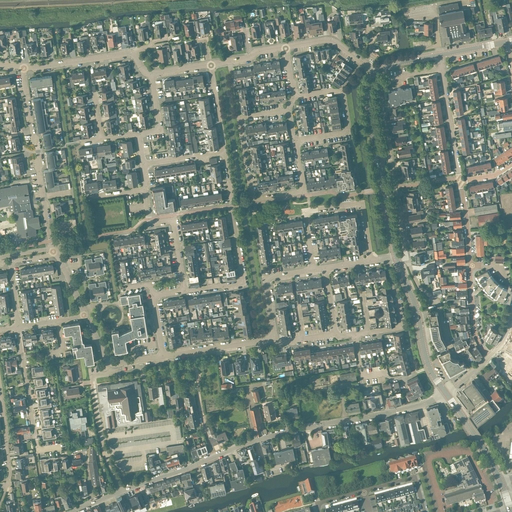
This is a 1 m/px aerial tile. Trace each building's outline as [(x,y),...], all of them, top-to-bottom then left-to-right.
[(457,3),(438,7),(439,14),(438,14),(440,24),(464,19),(464,16),(471,14),(470,8),(462,10),(459,10),(457,3)] [(493,15),(492,15),(494,22),(494,23),(498,22),(499,31),(508,29),(504,8),(495,10),(495,8),(491,9),(493,15)] [(391,16),(390,11),(381,12),(381,17),(375,17),(376,26),(382,26),(382,21),(384,21),(384,22),(389,22),(389,16),(391,16)] [(361,14),(349,16),(346,17),(346,24),(350,23),(350,24),(362,22),(362,18),(364,18),(365,20),(368,20),(367,13),(361,13),(361,14)] [(234,20),(225,22),(226,24),(227,24),(228,30),(237,29),(239,28),(239,25),(238,21),(243,21),(241,14),(234,15),(234,20)] [(340,21),(339,15),(333,16),(334,21),(328,22),(329,31),(337,30),(336,23),(337,23),(337,21),(340,21)] [(320,22),(315,22),(317,33),(323,32),(322,26),(325,26),(325,24),(324,16),(319,17),(320,22)] [(281,23),(280,17),(276,18),(277,24),(280,24),(282,36),(284,36),(284,37),(285,36),(289,35),(287,22),(281,23)] [(172,22),(171,18),(165,19),(167,27),(171,26),(172,33),(179,32),(177,21),(172,22)] [(197,21),(195,21),(196,31),(200,30),(200,33),(206,32),(209,31),(208,21),(207,18),(202,19),(202,22),(198,22),(198,20),(197,21)] [(310,18),(305,19),(306,26),(307,29),(310,29),(310,34),(317,33),(315,22),(311,23),(310,18)] [(452,40),(461,38),(460,34),(466,33),(464,24),(465,24),(465,21),(464,19),(440,24),(440,26),(442,25),(443,27),(442,27),(443,37),(445,37),(446,43),(452,42),(452,40)] [(166,27),(165,20),(162,20),(162,24),(155,25),(157,36),(164,35),(163,27),(166,27)] [(189,24),(185,24),(186,35),(193,34),(192,31),(192,28),(195,28),(194,21),(189,22),(189,24)] [(277,27),(275,21),(265,22),(266,33),(268,32),(268,37),(275,36),(274,28),(277,27)] [(263,29),(262,22),(258,23),(258,25),(251,26),(253,38),(261,36),(260,29),(263,29)] [(293,23),(293,22),(291,22),(291,24),(291,30),(294,29),(295,36),(304,35),(302,24),(294,25),(294,23),(293,23)] [(142,24),(142,28),(138,28),(139,35),(138,35),(139,39),(140,39),(140,40),(149,38),(148,31),(151,30),(149,23),(142,24)] [(480,24),(476,25),(477,29),(478,33),(479,32),(480,37),(482,36),(482,37),(486,36),(486,35),(485,28),(484,26),(480,26),(480,24)] [(119,36),(117,26),(112,27),(113,33),(107,34),(109,46),(110,46),(110,47),(111,47),(112,47),(113,47),(114,46),(114,45),(117,45),(116,36),(119,36)] [(126,32),(125,26),(118,27),(119,35),(122,35),(124,44),(129,43),(131,43),(133,42),(131,31),(126,32)] [(489,28),(485,28),(486,35),(486,36),(490,35),(489,35),(493,34),(492,30),(493,30),(493,26),(488,27),(489,28)] [(15,42),(10,43),(12,54),(19,52),(18,44),(22,43),(21,36),(22,36),(22,31),(16,31),(17,37),(14,37),(15,42)] [(100,34),(92,36),(94,49),(102,47),(101,38),(104,38),(103,35),(103,31),(100,32),(100,34)] [(360,36),(360,31),(353,31),(350,32),(350,37),(351,37),(352,41),(354,40),(354,46),(362,45),(362,42),(364,42),(364,36),(360,36)] [(390,39),(389,31),(379,32),(380,35),(377,35),(378,43),(388,42),(388,39),(390,39)] [(460,34),(461,38),(461,40),(470,38),(474,37),(473,31),(469,31),(469,33),(466,33),(460,34)] [(241,39),(241,35),(231,37),(232,45),(230,45),(229,47),(230,48),(231,49),(233,49),(233,50),(241,49),(240,40),(241,40),(240,39),(241,39)] [(89,44),(87,36),(80,37),(81,41),(77,41),(78,51),(87,50),(86,44),(89,44)] [(34,46),(27,47),(28,55),(36,54),(36,52),(39,52),(36,38),(32,39),(33,43),(34,46)] [(51,46),(50,40),(47,41),(48,44),(46,45),(46,43),(44,42),(41,42),(40,43),(42,55),(50,54),(48,47),(51,46)] [(72,49),(70,40),(66,40),(66,43),(61,43),(63,53),(66,53),(68,53),(69,52),(69,50),(72,49)] [(192,47),(192,42),(185,43),(186,49),(191,49),(192,57),(200,56),(198,46),(192,47)] [(176,50),(173,50),(174,60),(181,59),(181,55),(180,53),(184,52),(183,43),(178,44),(175,45),(176,50)] [(162,49),(158,49),(160,61),(168,59),(168,57),(170,57),(169,52),(167,52),(166,48),(169,48),(169,44),(162,46),(162,49)] [(502,55),(494,57),(496,64),(504,62),(502,55)] [(479,69),(485,67),(483,61),(476,63),(479,69)] [(121,66),(119,66),(120,72),(129,70),(128,64),(126,65),(125,62),(120,63),(121,66)] [(340,64),(339,65),(348,72),(350,70),(351,68),(345,63),(342,66),(340,64)] [(339,65),(337,67),(340,69),(338,72),(345,77),(346,75),(348,72),(339,65)] [(458,76),(464,74),(462,67),(456,69),(458,76)] [(105,68),(100,69),(101,78),(105,77),(105,79),(106,79),(110,79),(110,76),(109,73),(109,71),(106,71),(105,68)] [(251,68),(249,68),(250,77),(253,77),(254,79),(258,79),(257,78),(256,78),(254,68),(251,68)] [(96,78),(101,78),(100,69),(94,70),(94,73),(91,73),(93,84),(96,83),(96,78)] [(121,77),(119,78),(119,81),(125,80),(128,79),(127,76),(130,76),(129,70),(120,72),(121,77)] [(83,71),(78,72),(79,81),(80,84),(85,83),(86,85),(88,85),(87,74),(84,75),(83,71)] [(79,81),(78,72),(72,73),(72,76),(66,77),(68,88),(75,87),(74,82),(79,81)] [(333,73),(332,74),(342,81),(344,79),(345,77),(338,72),(336,75),(333,73)] [(300,80),(300,82),(309,80),(312,79),(312,77),(314,76),(314,74),(312,74),(311,73),(310,73),(310,75),(300,76),(300,77),(301,80),(300,80)] [(198,74),(199,86),(200,88),(203,87),(203,88),(204,88),(204,83),(207,82),(206,75),(203,76),(202,75),(200,75),(199,74),(198,74)] [(332,74),(331,76),(334,78),(332,81),(339,86),(340,84),(342,81),(332,74)] [(6,77),(3,77),(5,86),(8,85),(8,86),(9,87),(13,86),(12,77),(9,77),(6,77)] [(126,82),(125,84),(126,88),(129,88),(135,87),(138,86),(137,81),(133,81),(133,78),(132,79),(128,79),(125,80),(126,82)] [(136,93),(134,93),(134,96),(140,95),(140,92),(141,92),(145,91),(144,85),(138,86),(135,87),(136,93)] [(389,98),(387,100),(390,102),(390,105),(397,104),(398,107),(400,107),(399,104),(405,103),(405,100),(413,99),(412,97),(411,88),(403,89),(403,87),(397,88),(398,90),(391,91),(388,92),(389,95),(389,98)] [(110,90),(101,92),(102,98),(106,97),(107,97),(108,100),(114,99),(114,95),(113,94),(111,95),(110,91),(110,90)] [(79,101),(77,102),(77,104),(84,103),(83,101),(84,101),(88,100),(87,94),(78,95),(78,96),(79,101)] [(140,95),(134,96),(135,99),(136,104),(138,104),(147,103),(146,97),(142,97),(141,98),(140,95)] [(107,103),(103,103),(104,109),(113,108),(112,102),(115,102),(114,99),(108,100),(108,103),(107,103)] [(84,103),(77,104),(78,108),(80,107),(81,113),(90,112),(89,106),(85,106),(84,106),(84,103)] [(138,104),(136,104),(136,110),(137,113),(143,112),(143,109),(144,109),(146,109),(148,108),(147,103),(138,104)] [(399,111),(399,107),(392,108),(393,112),(390,113),(391,120),(401,118),(400,111),(399,111)] [(113,108),(104,109),(105,115),(109,114),(110,114),(110,117),(117,116),(116,113),(116,111),(114,111),(113,108)] [(82,119),(79,119),(80,122),(86,121),(86,118),(87,118),(91,117),(90,112),(81,113),(82,119)] [(143,112),(137,113),(137,116),(140,116),(141,121),(149,120),(148,114),(146,114),(144,115),(143,112)] [(110,120),(106,121),(107,126),(116,125),(115,119),(117,119),(117,116),(110,117),(111,120),(110,120)] [(502,122),(498,123),(499,127),(503,126),(503,127),(504,130),(511,128),(511,120),(502,122)] [(86,121),(80,122),(80,125),(83,124),(84,130),(92,129),(92,123),(88,123),(87,124),(86,121)] [(405,126),(404,121),(398,122),(398,125),(392,126),(393,132),(403,131),(403,127),(405,126)] [(19,124),(6,126),(6,128),(11,127),(12,130),(11,130),(11,133),(17,132),(17,130),(20,129),(19,124)] [(50,129),(45,130),(42,130),(42,131),(43,134),(42,134),(43,139),(51,138),(50,133),(50,129)] [(93,134),(92,129),(84,130),(85,136),(82,136),(83,139),(90,138),(90,135),(93,134)] [(408,138),(408,133),(401,134),(401,137),(395,138),(396,144),(407,143),(406,138),(408,138)] [(10,140),(11,143),(20,142),(19,140),(18,139),(18,136),(18,137),(17,134),(8,135),(9,139),(10,140)] [(52,143),(51,138),(43,139),(44,145),(45,148),(53,147),(52,143)] [(20,144),(20,142),(11,143),(11,147),(10,148),(11,152),(20,150),(19,147),(20,147),(19,145),(20,144)] [(110,144),(104,145),(105,154),(112,153),(112,157),(115,156),(114,153),(114,150),(111,151),(110,144)] [(98,153),(96,153),(97,159),(101,158),(102,158),(101,154),(105,154),(104,145),(97,146),(98,153)] [(413,149),(412,145),(404,146),(405,149),(398,150),(398,153),(399,157),(411,155),(410,149),(413,149)] [(92,147),(86,148),(87,157),(91,156),(91,160),(97,159),(96,153),(93,154),(92,147)] [(132,147),(123,149),(124,152),(122,153),(122,155),(120,156),(121,158),(127,158),(127,155),(133,154),(132,147)] [(498,148),(496,149),(498,152),(499,155),(503,161),(508,158),(504,151),(502,149),(499,151),(498,148)] [(498,164),(503,161),(499,155),(498,152),(496,149),(494,151),(495,153),(497,156),(494,158),(498,164)] [(45,156),(46,161),(58,159),(57,155),(56,155),(53,155),(54,155),(53,151),(46,152),(46,156),(45,156)] [(12,158),(10,158),(11,163),(12,163),(13,168),(23,166),(23,164),(22,163),(22,161),(21,161),(21,158),(21,156),(12,158)] [(210,171),(221,169),(220,169),(220,168),(220,167),(220,164),(217,164),(216,158),(209,159),(210,163),(207,164),(208,168),(210,168),(210,171)] [(58,159),(46,161),(47,167),(48,166),(48,169),(48,170),(51,169),(56,169),(55,165),(54,160),(58,159)] [(123,167),(122,167),(123,171),(129,170),(128,167),(135,166),(134,159),(125,160),(126,164),(122,165),(123,167)] [(403,165),(401,165),(402,171),(413,169),(412,164),(413,163),(412,159),(404,161),(402,161),(403,165)] [(343,188),(346,188),(356,186),(354,174),(353,174),(351,163),(344,164),(344,167),(340,167),(341,169),(335,170),(335,172),(337,173),(341,172),(342,174),(343,174),(344,177),(337,178),(338,185),(339,189),(340,189),(340,190),(341,190),(343,190),(343,188)] [(23,166),(13,168),(13,174),(14,174),(15,176),(17,176),(24,175),(23,172),(24,172),(23,169),(24,169),(23,166)] [(413,169),(402,171),(403,176),(406,176),(407,179),(407,180),(415,178),(415,174),(413,174),(413,169)] [(129,173),(129,170),(123,171),(123,174),(127,173),(128,179),(137,178),(136,172),(129,173)] [(506,172),(501,175),(505,180),(510,177),(506,172)] [(276,174),(275,174),(275,176),(277,175),(279,186),(279,185),(282,185),(284,185),(282,176),(279,176),(279,173),(276,174)] [(116,179),(109,180),(111,189),(117,188),(116,181),(119,181),(118,175),(115,175),(116,179)] [(508,185),(505,180),(501,175),(496,178),(500,184),(503,182),(506,187),(508,185)] [(92,191),(91,183),(87,183),(86,180),(84,180),(86,192),(92,191)] [(0,206),(9,205),(9,208),(9,211),(10,210),(10,211),(14,210),(16,224),(17,224),(18,228),(17,228),(18,237),(36,235),(35,229),(35,228),(40,228),(39,225),(38,216),(33,217),(32,210),(31,210),(26,210),(20,211),(20,209),(19,204),(30,202),(27,185),(18,186),(17,185),(11,186),(11,187),(0,188),(0,206)] [(156,188),(152,188),(156,212),(176,209),(176,206),(176,204),(175,198),(173,199),(168,199),(169,203),(166,204),(164,193),(173,191),(172,185),(156,188)] [(410,196),(406,196),(407,202),(418,200),(420,200),(419,194),(418,190),(409,192),(410,196)] [(418,200),(407,202),(408,207),(411,207),(412,210),(412,211),(421,209),(421,205),(418,205),(418,200)] [(60,203),(60,201),(53,202),(54,209),(55,209),(56,214),(66,212),(65,202),(60,203)] [(498,212),(496,204),(474,208),(475,215),(498,212)] [(423,213),(423,210),(416,211),(417,214),(408,216),(410,222),(421,220),(420,214),(423,213)] [(500,223),(498,213),(478,216),(479,226),(500,223)] [(341,236),(347,235),(358,233),(357,227),(359,227),(357,214),(343,216),(343,215),(341,215),(340,216),(340,217),(339,217),(340,226),(340,228),(348,227),(348,230),(347,230),(347,232),(342,233),(341,234),(341,236)] [(424,226),(423,223),(417,224),(418,227),(411,228),(412,236),(422,234),(421,227),(424,226)] [(155,233),(150,234),(150,236),(155,235),(156,238),(165,236),(165,234),(163,234),(163,232),(161,232),(160,229),(154,230),(155,233)] [(489,244),(489,236),(476,237),(477,256),(484,256),(483,245),(489,244)] [(428,241),(427,237),(426,237),(420,238),(420,241),(413,242),(414,249),(425,247),(424,241),(426,241),(428,241)] [(223,248),(231,247),(230,239),(224,240),(224,243),(220,243),(220,246),(222,246),(223,248)] [(185,246),(186,254),(195,253),(194,250),(196,250),(196,247),(191,248),(191,245),(185,246)] [(442,250),(434,251),(435,259),(446,258),(446,254),(443,254),(442,250)] [(426,256),(425,251),(418,252),(418,255),(415,255),(416,262),(424,261),(423,257),(426,256)] [(93,262),(94,267),(105,265),(104,264),(102,264),(101,257),(94,258),(95,261),(93,262)] [(86,268),(94,267),(93,262),(92,262),(91,258),(84,259),(86,268)] [(141,260),(139,260),(139,265),(140,266),(140,268),(141,271),(141,273),(142,278),(144,278),(145,279),(147,279),(145,269),(143,269),(142,264),(141,260)] [(52,264),(47,265),(48,274),(51,273),(52,277),(58,276),(56,268),(53,267),(52,264)] [(105,266),(105,265),(94,267),(95,271),(96,271),(97,275),(104,273),(103,266),(105,266)] [(434,268),(433,265),(427,266),(427,269),(421,270),(422,278),(425,277),(425,283),(431,282),(430,276),(434,276),(433,268),(434,268)] [(95,271),(94,267),(86,268),(87,276),(94,275),(93,271),(95,271)] [(490,275),(487,270),(476,276),(478,280),(478,281),(480,282),(483,286),(482,287),(484,288),(488,291),(487,292),(490,293),(494,296),(493,297),(496,297),(503,301),(509,303),(511,294),(511,285),(509,284),(507,289),(502,286),(497,283),(494,280),(490,275)] [(358,275),(355,275),(357,283),(363,283),(363,284),(365,283),(364,273),(361,274),(361,273),(360,272),(358,272),(358,275)] [(130,275),(120,276),(121,276),(121,279),(122,278),(123,281),(125,281),(125,282),(125,283),(132,282),(131,280),(136,279),(136,277),(131,277),(130,275)] [(98,291),(108,289),(108,288),(106,288),(105,281),(98,282),(99,286),(97,286),(98,291)] [(90,292),(98,291),(97,286),(96,286),(95,283),(88,284),(90,292)] [(277,291),(275,292),(276,297),(280,297),(280,295),(283,295),(281,284),(279,285),(279,286),(276,286),(277,291)] [(109,290),(108,289),(98,291),(99,296),(100,295),(101,299),(108,298),(107,291),(109,290)] [(99,296),(98,291),(90,292),(91,301),(98,300),(97,296),(99,296)] [(118,330),(112,331),(115,352),(128,350),(126,339),(136,335),(137,336),(148,334),(146,324),(145,318),(143,303),(141,303),(141,302),(142,302),(143,301),(143,297),(142,296),(142,293),(140,293),(128,295),(122,296),(120,297),(121,301),(121,305),(123,305),(129,304),(129,305),(132,326),(134,329),(119,335),(118,330)] [(9,308),(9,304),(0,305),(0,314),(7,313),(7,310),(11,309),(10,308),(9,308)] [(277,312),(278,314),(288,312),(287,310),(289,309),(288,307),(288,304),(285,305),(279,306),(279,308),(278,309),(279,311),(277,312)] [(428,312),(429,318),(429,320),(429,321),(430,324),(431,327),(430,327),(431,331),(432,334),(433,338),(434,346),(437,351),(436,352),(439,351),(440,350),(447,347),(445,344),(441,335),(437,313),(436,314),(435,311),(436,311),(436,310),(430,312),(428,312)] [(79,322),(62,325),(64,335),(73,333),(75,344),(71,344),(73,356),(85,354),(86,364),(94,363),(91,344),(84,345),(83,343),(83,342),(82,341),(81,340),(79,322)] [(295,329),(294,327),(281,329),(282,332),(280,332),(281,334),(285,334),(285,337),(289,336),(291,336),(290,330),(295,329)] [(50,329),(47,330),(48,342),(52,341),(53,339),(57,338),(56,332),(53,333),(52,328),(50,328),(50,329)] [(501,334),(491,328),(484,338),(495,345),(501,334)] [(45,342),(48,342),(47,330),(43,330),(43,329),(41,329),(42,333),(39,334),(40,341),(43,341),(45,342)] [(33,332),(30,332),(31,341),(34,341),(35,342),(40,341),(39,334),(36,334),(35,330),(33,331),(33,332)] [(465,338),(470,337),(470,335),(471,335),(470,330),(462,331),(463,336),(460,337),(461,339),(465,338)] [(28,342),(31,341),(30,332),(26,333),(26,332),(24,332),(25,336),(22,337),(23,344),(28,343),(28,342)] [(456,332),(453,333),(454,339),(455,341),(461,339),(460,337),(460,336),(457,337),(456,332)] [(9,336),(5,336),(7,348),(12,347),(12,346),(15,345),(14,338),(11,338),(10,334),(8,334),(9,336)] [(459,342),(458,343),(461,350),(465,348),(467,347),(466,345),(468,344),(466,340),(462,341),(461,340),(458,341),(459,342)] [(457,352),(461,350),(458,343),(457,343),(457,342),(453,343),(457,352)] [(470,355),(474,352),(472,350),(469,345),(468,346),(469,347),(466,350),(470,355)] [(473,349),(472,350),(474,352),(477,357),(475,359),(477,362),(483,356),(477,348),(477,347),(473,350),(473,349)] [(511,347),(499,366),(506,371),(505,372),(501,369),(499,372),(511,380),(511,347)] [(438,355),(449,376),(450,376),(466,367),(462,359),(460,360),(459,361),(458,359),(457,359),(455,359),(454,359),(452,358),(451,357),(450,356),(450,355),(450,353),(450,352),(449,350),(439,355),(438,355)] [(394,359),(394,361),(408,357),(407,355),(406,355),(405,352),(398,354),(399,357),(394,359)] [(275,360),(272,360),(274,368),(274,371),(282,370),(281,366),(287,365),(291,364),(290,356),(286,356),(286,354),(276,356),(274,356),(275,360)] [(255,356),(251,357),(252,370),(260,369),(260,372),(264,372),(262,364),(259,365),(259,362),(258,357),(256,357),(255,357),(255,356)] [(237,362),(235,362),(237,372),(238,372),(244,371),(245,374),(249,374),(248,364),(245,365),(244,361),(243,361),(243,358),(237,359),(237,362)] [(222,361),(221,361),(223,373),(229,372),(230,375),(234,374),(233,363),(232,363),(232,364),(229,364),(228,360),(227,360),(227,359),(222,360),(222,361)] [(13,360),(5,361),(7,371),(15,370),(14,366),(16,365),(16,360),(13,360)] [(401,367),(396,368),(397,370),(410,367),(410,365),(409,365),(408,362),(400,364),(401,367)] [(40,366),(38,365),(37,367),(31,368),(32,373),(31,373),(32,377),(45,375),(44,371),(45,371),(46,369),(42,366),(40,366)] [(69,368),(69,365),(63,366),(63,369),(66,369),(68,380),(76,379),(74,367),(69,368)] [(500,375),(492,365),(483,373),(488,380),(494,376),(496,379),(500,375)] [(356,380),(355,372),(340,375),(341,382),(356,380)] [(45,383),(44,376),(42,376),(42,377),(33,379),(35,388),(47,386),(46,382),(45,383)] [(424,392),(417,376),(407,381),(411,391),(406,393),(409,399),(424,392)] [(110,384),(98,386),(98,391),(100,403),(103,403),(103,406),(103,412),(104,411),(106,425),(106,427),(126,424),(127,425),(129,424),(141,422),(139,410),(144,409),(140,383),(137,383),(137,380),(131,381),(121,382),(119,382),(110,384)] [(485,399),(472,381),(462,388),(463,389),(462,389),(465,392),(471,400),(473,404),(474,403),(474,404),(475,403),(477,406),(485,399)] [(190,390),(189,382),(180,383),(180,391),(190,390)] [(173,383),(165,384),(167,394),(172,394),(173,399),(175,399),(176,407),(181,407),(178,386),(174,387),(173,383)] [(68,389),(68,386),(62,387),(62,390),(66,390),(67,398),(79,396),(78,388),(68,389)] [(157,387),(157,386),(152,386),(147,386),(147,387),(148,387),(150,398),(154,397),(158,396),(160,404),(164,404),(162,392),(162,386),(157,387)] [(46,388),(36,390),(37,395),(36,396),(37,399),(48,397),(50,397),(49,394),(47,394),(46,388)] [(258,388),(252,390),(254,401),(261,399),(258,388)] [(491,394),(490,394),(496,401),(502,397),(496,390),(491,394)] [(375,397),(363,399),(365,408),(369,407),(368,406),(371,405),(372,409),(380,408),(379,403),(383,402),(381,393),(374,394),(375,397)] [(396,394),(392,395),(395,406),(402,405),(401,402),(400,396),(397,397),(396,394)] [(184,396),(187,409),(197,408),(194,395),(184,396)] [(390,398),(387,399),(389,408),(395,406),(392,395),(389,396),(390,398)] [(48,397),(37,399),(38,404),(38,408),(51,406),(50,402),(49,403),(48,397)] [(500,407),(492,397),(469,415),(476,424),(500,407)] [(348,404),(347,404),(347,408),(348,414),(353,413),(353,414),(356,414),(356,412),(360,412),(361,411),(361,410),(360,406),(359,406),(358,402),(357,402),(348,404)] [(276,418),(273,403),(263,406),(267,420),(276,418)] [(442,418),(438,404),(438,405),(427,408),(431,424),(435,438),(450,432),(449,428),(447,422),(444,423),(442,418)] [(253,422),(254,426),(262,423),(259,407),(258,407),(257,406),(255,407),(255,408),(250,409),(253,422)] [(50,408),(39,410),(40,416),(39,416),(40,419),(51,418),(53,417),(52,414),(50,414),(50,408)] [(82,415),(81,408),(76,408),(76,411),(71,411),(72,417),(69,417),(70,428),(76,427),(76,426),(80,426),(80,429),(86,428),(85,420),(86,420),(85,415),(82,415)] [(200,425),(197,408),(187,409),(190,426),(200,425)] [(298,417),(297,408),(287,409),(289,419),(298,417)] [(405,423),(415,420),(420,419),(418,411),(403,415),(402,415),(394,417),(401,444),(410,442),(405,423)] [(51,418),(40,419),(41,424),(41,425),(41,428),(54,426),(54,423),(52,423),(51,418)] [(394,433),(391,418),(385,419),(386,420),(378,422),(379,429),(384,428),(384,430),(388,429),(389,434),(394,433)] [(405,423),(410,442),(411,442),(426,439),(423,429),(418,430),(415,420),(405,423)] [(264,430),(262,423),(254,426),(256,436),(264,434),(263,430),(264,430)] [(370,441),(367,423),(355,425),(356,430),(362,429),(364,442),(370,441)] [(377,434),(375,423),(368,424),(369,428),(368,428),(370,435),(377,434)] [(213,432),(211,425),(207,426),(210,434),(212,434),(213,436),(210,438),(213,445),(228,438),(225,431),(218,434),(217,431),(213,432)] [(29,426),(13,429),(15,442),(22,441),(21,434),(23,434),(22,433),(30,432),(29,426)] [(53,434),(53,428),(42,430),(43,436),(42,436),(43,439),(56,437),(55,434),(53,434)] [(327,431),(321,432),(322,443),(323,448),(328,447),(329,447),(329,446),(331,446),(329,433),(334,432),(333,430),(333,429),(331,429),(330,429),(326,430),(327,431)] [(301,444),(299,435),(292,436),(294,445),(295,445),(295,447),(297,446),(297,445),(301,444)] [(370,438),(370,442),(372,449),(382,447),(380,436),(370,438)] [(205,441),(200,443),(203,456),(208,454),(206,444),(205,441)] [(273,447),(272,441),(268,442),(261,444),(264,455),(269,454),(268,451),(270,450),(270,447),(273,447)] [(194,460),(199,458),(195,445),(194,443),(193,444),(193,446),(191,447),(192,450),(191,450),(194,460)] [(199,458),(203,456),(200,443),(195,445),(199,458)] [(20,455),(28,454),(27,451),(23,451),(22,444),(13,445),(15,453),(20,452),(20,455)] [(95,457),(94,445),(90,446),(88,462),(90,472),(92,485),(99,483),(95,457)] [(182,445),(165,448),(167,457),(183,453),(182,445)] [(254,451),(253,446),(248,448),(251,459),(255,474),(264,471),(262,465),(259,466),(258,462),(257,462),(255,456),(256,456),(254,451)] [(309,451),(307,451),(307,453),(307,454),(309,460),(310,466),(316,465),(331,462),(331,461),(328,447),(323,448),(309,451)] [(247,448),(238,451),(242,463),(247,461),(246,457),(249,455),(247,448)] [(295,459),(293,448),(274,453),(276,463),(295,459)] [(28,454),(20,455),(21,458),(15,459),(17,467),(20,466),(25,465),(24,458),(31,457),(30,453),(28,454)] [(81,464),(80,454),(75,455),(76,459),(72,459),(73,465),(81,464)] [(61,456),(57,456),(57,457),(59,467),(59,469),(63,469),(63,467),(68,466),(67,456),(61,456)] [(150,467),(151,467),(156,465),(157,464),(156,456),(149,457),(150,467)] [(171,457),(166,458),(167,460),(169,468),(181,464),(179,460),(180,460),(179,456),(178,457),(172,459),(171,457)] [(406,461),(408,469),(408,471),(409,471),(408,469),(410,468),(411,468),(412,470),(413,470),(417,469),(416,466),(415,461),(416,461),(415,456),(413,457),(408,456),(409,461),(406,461)] [(52,457),(48,458),(49,458),(50,469),(50,471),(54,470),(54,468),(59,467),(57,457),(52,458),(52,457)] [(43,459),(40,459),(42,472),(45,471),(45,470),(50,469),(49,458),(43,459)] [(228,468),(225,458),(220,460),(222,470),(223,472),(229,471),(228,468)] [(398,464),(400,471),(399,471),(400,473),(400,471),(403,470),(403,473),(405,472),(408,471),(408,469),(406,461),(405,459),(399,458),(401,463),(398,464)] [(444,492),(443,492),(445,497),(443,497),(446,506),(460,502),(463,501),(467,500),(469,500),(473,498),(483,495),(481,486),(479,486),(478,484),(477,482),(478,481),(476,476),(474,472),(467,458),(453,465),(457,473),(451,476),(457,488),(444,492)] [(392,465),(389,466),(391,473),(394,472),(395,475),(397,474),(400,473),(399,471),(400,471),(398,464),(397,461),(391,460),(392,465)] [(229,463),(233,471),(238,470),(235,461),(229,463)] [(156,465),(151,467),(152,469),(153,473),(162,470),(168,468),(167,468),(166,462),(156,465)] [(209,466),(211,474),(215,473),(216,478),(223,478),(222,476),(219,462),(213,463),(213,465),(209,466)] [(27,465),(25,465),(20,466),(20,469),(15,470),(16,478),(25,476),(23,469),(34,467),(34,464),(28,465),(27,465)] [(209,465),(202,468),(204,476),(204,478),(205,481),(207,480),(208,481),(209,481),(213,480),(212,476),(211,477),(211,476),(211,474),(209,466),(209,465)] [(238,470),(233,471),(229,472),(233,488),(247,485),(245,477),(243,469),(238,470)] [(102,475),(101,470),(98,471),(100,485),(102,492),(107,490),(105,483),(105,481),(103,481),(102,475)] [(192,480),(190,473),(182,475),(184,482),(186,486),(192,484),(191,480),(192,480)] [(27,479),(20,480),(20,483),(21,483),(23,491),(28,490),(27,482),(27,479)] [(225,485),(224,482),(217,484),(210,486),(212,496),(226,492),(225,485)] [(302,485),(304,495),(305,495),(305,494),(307,493),(307,495),(311,494),(311,497),(315,496),(311,482),(305,484),(305,485),(302,485)] [(87,491),(86,483),(81,484),(82,492),(80,492),(81,497),(89,495),(87,491)] [(193,484),(192,485),(192,484),(186,486),(184,487),(187,499),(197,496),(198,499),(203,498),(201,493),(196,494),(194,488),(193,488),(193,484)] [(406,499),(405,497),(402,488),(398,489),(400,498),(400,501),(406,499)] [(140,492),(134,495),(135,495),(139,507),(140,508),(145,506),(144,503),(147,503),(144,494),(141,495),(140,492)] [(14,504),(13,493),(9,493),(10,500),(6,500),(6,501),(7,511),(12,511),(11,505),(14,504)] [(39,496),(38,495),(37,495),(37,496),(36,496),(36,497),(36,498),(36,499),(32,499),(34,511),(43,509),(41,498),(40,498),(40,497),(39,496)] [(65,508),(72,506),(68,495),(61,497),(63,503),(65,508)] [(135,495),(129,497),(134,509),(139,507),(135,495)] [(483,495),(473,498),(475,505),(485,502),(483,495)] [(61,503),(63,503),(61,497),(61,496),(60,496),(54,497),(56,506),(62,505),(61,503)] [(121,497),(116,499),(121,510),(121,511),(128,508),(123,497),(121,498),(121,497)] [(353,511),(354,511),(359,510),(356,500),(351,502),(353,511)] [(120,511),(116,502),(112,504),(112,503),(108,505),(108,506),(105,508),(106,511),(120,511)] [(345,503),(347,511),(353,511),(354,511),(353,511),(351,502),(345,503)] [(261,511),(258,503),(253,505),(253,507),(250,508),(250,509),(250,511),(261,511)]
